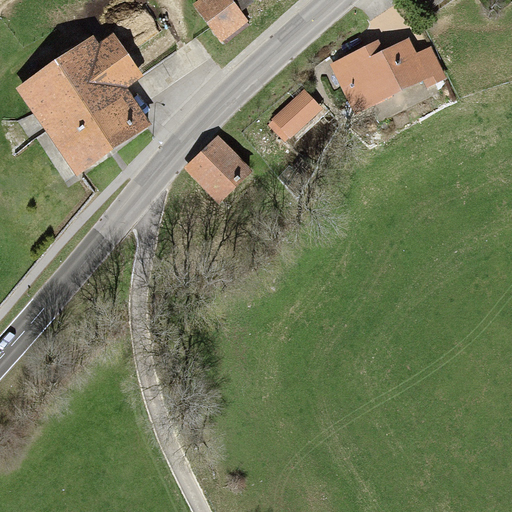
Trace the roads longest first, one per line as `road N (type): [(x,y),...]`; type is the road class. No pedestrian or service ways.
road 1 (primary): [(328,0),(154,175),(0,358)]
road 2 (track): [(154,175),(140,326),(199,511)]
